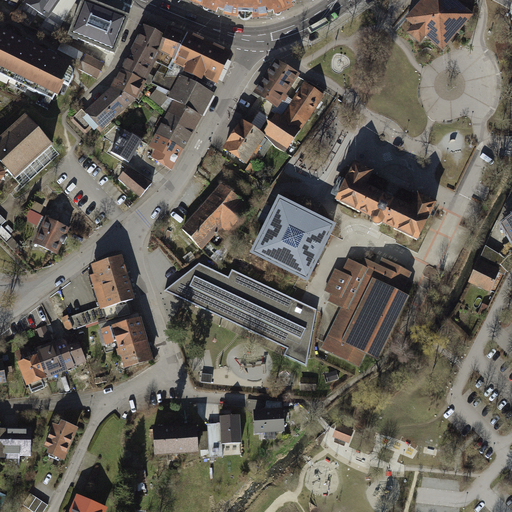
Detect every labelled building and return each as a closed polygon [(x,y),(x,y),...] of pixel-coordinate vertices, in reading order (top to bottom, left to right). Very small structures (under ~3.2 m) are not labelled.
[(33,0),(30,5),(48,17),(60,0),(33,0)] [(192,0),(192,2),(226,16),(242,18),(255,19),(269,16),(276,14),(294,6),(292,4),(296,1),(295,0),(192,0)] [(425,0),(423,3),(408,20),(415,26),(409,34),(420,43),(426,36),(443,51),(473,17),(453,0),(425,0)] [(129,18),(85,1),(71,35),(115,54),(129,18)] [(145,27),(133,51),(154,61),(170,69),(187,36),(169,28),(165,36),(145,27)] [(0,30),(0,73),(56,102),(74,67),(0,30)] [(230,57),(187,36),(170,69),(189,79),(191,75),(202,80),(203,76),(217,83),(230,57)] [(89,111),(105,128),(136,101),(154,61),(133,51),(113,90),(89,111)] [(87,56),(79,70),(97,79),(104,65),(87,56)] [(301,75),(278,62),(256,93),(263,97),(277,107),(301,75)] [(199,114),(210,94),(189,82),(169,114),(195,129),(202,116),(199,114)] [(300,130),(321,96),(307,85),(283,118),(300,130)] [(259,132),(277,107),(263,97),(245,122),(259,132)] [(172,170),(195,129),(169,114),(152,146),(158,151),(154,158),(172,170)] [(263,135),(265,136),(276,147),(292,158),(301,144),(295,140),(300,130),(283,118),(277,114),(263,135)] [(30,116),(0,141),(0,160),(16,179),(55,145),(30,116)] [(245,122),(243,121),(226,147),(246,164),(265,136),(263,135),(259,132),(245,122)] [(120,153),(136,165),(149,146),(131,136),(120,153)] [(372,171),(355,162),(336,199),(373,217),(370,223),(384,230),(387,225),(416,239),(435,202),(418,194),(411,208),(365,185),(372,171)] [(131,168),(121,180),(142,197),(152,185),(131,168)] [(225,180),(183,230),(204,247),(210,239),(217,245),(253,202),(225,180)] [(308,280),(334,228),(280,200),(253,253),(308,280)] [(70,234),(80,212),(57,201),(47,223),(70,234)] [(60,256),(70,234),(47,223),(37,245),(60,256)] [(488,249),(482,263),(501,271),(507,257),(488,249)] [(134,300),(121,257),(96,264),(99,274),(93,276),(102,306),(103,310),(128,302),(134,300)] [(379,362),(411,299),(401,293),(411,274),(385,260),(381,268),(367,261),(364,267),(350,260),(344,274),(337,271),(326,291),(335,296),(332,301),(343,307),(321,351),(358,370),(366,355),(379,362)] [(168,292),(284,349),(286,355),(310,367),(318,311),(235,272),(229,278),(202,263),(168,292)] [(491,293),(501,271),(482,263),(472,285),(491,293)] [(132,314),(128,302),(103,310),(107,319),(108,322),(132,314)] [(484,318),(489,308),(484,305),(478,315),(484,318)] [(102,306),(70,318),(74,328),(74,330),(107,319),(103,310),(102,306)] [(69,315),(62,318),(67,331),(74,328),(70,318),(69,315)] [(140,320),(103,331),(107,344),(119,340),(121,349),(146,341),(140,320)] [(45,326),(38,329),(43,341),(50,338),(45,326)] [(57,345),(67,370),(86,358),(78,336),(57,345)] [(152,360),(146,341),(121,349),(118,349),(120,354),(124,355),(128,367),(152,360)] [(37,356),(46,378),(67,370),(57,345),(56,343),(36,351),(37,356)] [(20,364),(33,393),(45,388),(43,383),(48,381),(46,378),(37,356),(20,364)] [(10,362),(3,363),(5,374),(12,373),(10,362)] [(282,403),(267,402),(265,411),(283,410),(282,403)] [(265,411),(255,411),(257,433),(284,431),(283,410),(265,411)] [(240,416),(222,417),(222,424),(223,444),(242,443),(240,416)] [(222,424),(209,425),(209,432),(210,450),(211,457),(223,456),(222,424)] [(61,459),(75,429),(67,425),(66,428),(62,426),(61,428),(57,426),(54,431),(52,430),(45,447),(51,449),(49,453),(61,459)] [(341,427),(336,438),(350,444),(355,433),(341,427)] [(197,428),(154,429),(155,454),(172,454),(172,459),(178,459),(178,453),(197,453),(197,428)] [(5,430),(5,458),(22,458),(22,454),(31,454),(31,430),(5,430)] [(209,432),(201,433),(202,450),(210,450),(209,432)] [(211,457),(210,450),(202,450),(202,458),(211,457)] [(148,458),(142,454),(139,457),(144,462),(148,458)] [(141,473),(134,474),(135,486),(143,485),(141,473)] [(1,511),(9,496),(0,492),(0,511),(1,511)] [(44,511),(49,506),(32,495),(24,506),(33,511),(44,511)] [(95,504),(79,497),(72,511),(105,511),(106,511),(94,506),(95,504)]
